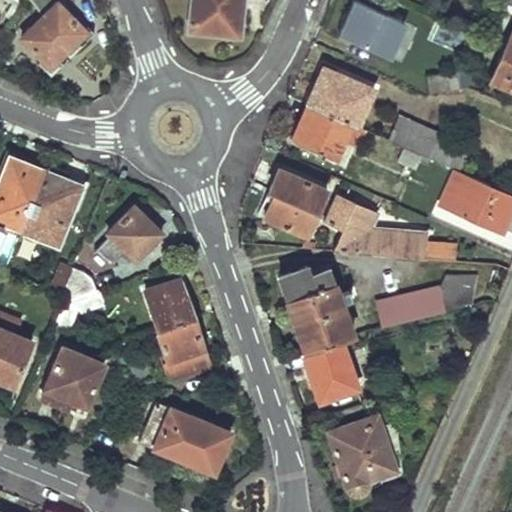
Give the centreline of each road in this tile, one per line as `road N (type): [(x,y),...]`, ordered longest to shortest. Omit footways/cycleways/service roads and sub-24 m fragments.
road 1 (tertiary): [(191,166),(287,456),(292,511)]
road 2 (residential): [(217,110),(274,62),(302,0)]
road 3 (residential): [(0,105),(56,127),(128,132)]
road 4 (residential): [(0,453),(116,501)]
